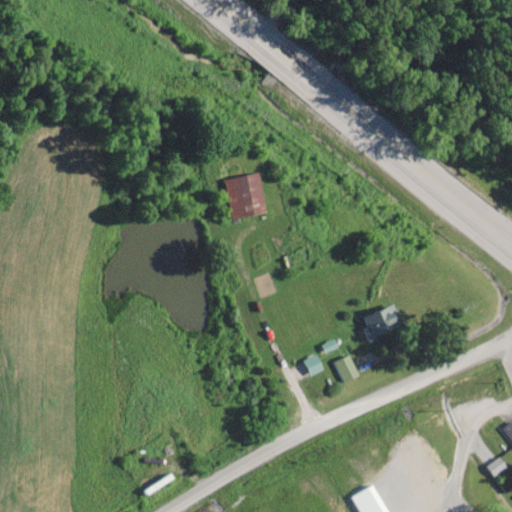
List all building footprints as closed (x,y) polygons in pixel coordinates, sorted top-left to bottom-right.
[(265,211),(257,171),(223,178),(231,217),(265,211)] [(389,323),(393,323),(394,313),(369,310),(366,333),(387,335),(389,323)] [(343,381),(358,374),(348,354),(333,362),(343,381)] [(511,421),(511,420),(500,429),(511,444),(511,421)] [(505,466),(497,457),(484,468),(493,477),(505,466)]
